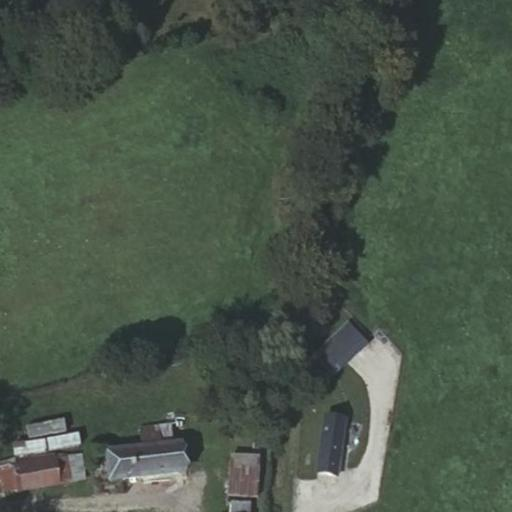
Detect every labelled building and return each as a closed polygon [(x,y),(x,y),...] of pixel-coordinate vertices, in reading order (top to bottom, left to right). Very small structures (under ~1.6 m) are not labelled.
[(331,378),(368,346),(349,324),(312,355),(331,378)] [(118,474),(192,468),(190,434),(165,437),(165,420),(141,422),(141,442),(117,444),(118,474)] [(326,470),(342,471),(346,429),(331,427),(326,470)] [(20,463),(19,465),(19,488),(42,487),(41,463),(20,463)] [(19,488),(19,465),(0,466),(0,492),(19,490),(19,488)] [(228,511),(247,511),(250,497),(232,494),(228,511)]
